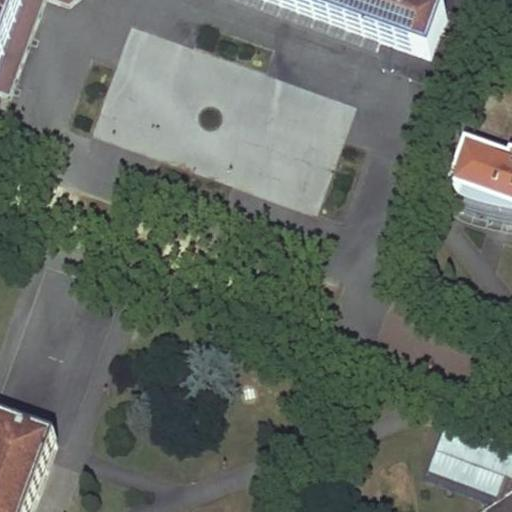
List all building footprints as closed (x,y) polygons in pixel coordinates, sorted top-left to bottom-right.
[(0,0),(0,74),(26,0),(250,0),(431,65),(441,37),(447,21),(389,0),(0,0)] [(437,91),(455,43),(441,37),(431,65),(250,0),(226,0),(394,61),(390,73),(437,91)] [(452,195),(511,216),(511,168),(468,151),(452,195)] [(0,423),(0,511),(34,511),(58,446),(0,423)] [(498,505),(507,482),(443,456),(433,478),(498,505)]
